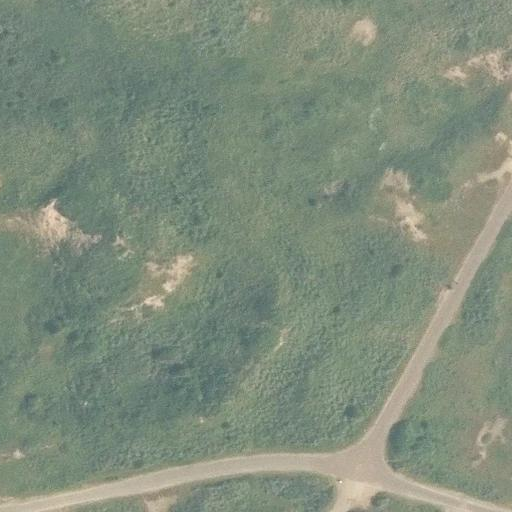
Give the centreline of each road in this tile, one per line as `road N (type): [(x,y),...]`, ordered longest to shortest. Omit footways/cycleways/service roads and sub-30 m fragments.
road 1 (unclassified): [(27,511),(285,466),(357,473)]
road 2 (unclassified): [(479,511),(357,473)]
